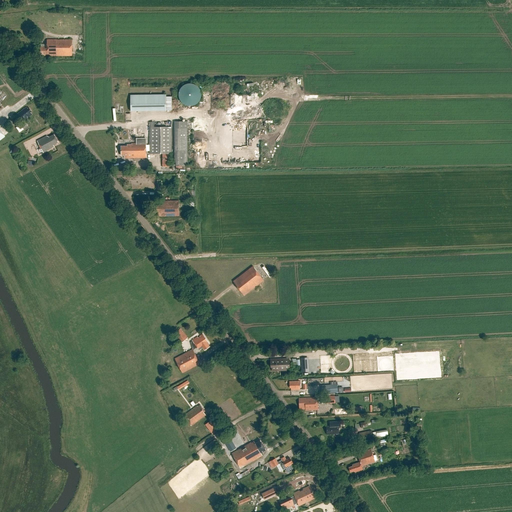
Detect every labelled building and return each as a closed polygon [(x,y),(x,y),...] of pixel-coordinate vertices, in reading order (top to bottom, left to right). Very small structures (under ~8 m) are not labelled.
[(46,40),(46,48),(40,48),(40,56),(46,56),(46,57),(71,56),(71,40),(46,40)] [(179,93),(179,95),(179,96),(179,98),(180,100),(181,101),(182,103),(183,104),(184,105),(186,106),(187,106),(189,106),(190,107),(192,106),(194,106),(195,105),(197,105),(198,103),(199,102),(200,101),(201,99),(201,98),(202,96),(202,94),(202,93),(201,91),(200,90),(200,88),(198,87),(197,86),(196,85),(194,84),(193,84),(191,84),(189,84),(188,84),(186,84),(184,85),(183,86),(182,87),(181,89),(180,90),(179,92),(179,93)] [(166,95),(131,96),(131,112),(166,111),(166,96),(166,95)] [(31,113),(32,112),(29,109),(28,109),(27,108),(14,117),(16,120),(18,119),(22,123),(32,115),(31,113)] [(169,120),(154,120),(154,122),(149,123),(149,154),(161,154),(162,168),(168,168),(168,154),(171,154),(171,122),(169,122),(169,120)] [(187,122),(174,122),(174,162),(176,162),(176,166),(188,166),(187,122)] [(53,145),(58,142),(54,135),(49,137),(47,136),(37,141),(43,153),(52,148),(51,147),(53,146),(53,145)] [(146,158),(145,143),(145,139),(137,139),(137,144),(132,144),(132,145),(127,145),(127,147),(121,147),(121,156),(124,156),(124,159),(146,158)] [(260,154),(266,156),(269,146),(261,144),(260,147),(262,147),(260,154)] [(160,204),(154,204),(154,214),(158,214),(158,217),(179,217),(179,201),(163,201),(163,203),(160,203),(160,204)] [(252,266),(232,282),(243,296),(263,281),(252,266)] [(181,329),(174,334),(181,344),(188,338),(181,329)] [(208,344),(209,343),(203,334),(199,337),(199,336),(192,341),(199,350),(203,348),(205,350),(210,347),(208,344)] [(193,349),(175,358),(182,373),(200,364),(193,349)] [(315,367),(315,359),(303,359),(303,368),(315,367)] [(288,360),(270,360),(270,367),(272,367),(272,370),(277,370),(277,371),(286,370),(286,368),(288,368),(288,360)] [(179,389),(190,383),(188,380),(177,386),(179,389)] [(299,382),(289,382),(289,388),(291,388),(291,390),(300,390),(299,382)] [(317,398),(299,399),(299,410),(305,410),(305,411),(317,411),(317,398)] [(204,412),(205,411),(201,405),(198,407),(198,406),(184,415),(191,426),(206,415),(204,412)] [(215,427),(210,421),(205,425),(210,430),(215,427)] [(330,427),(326,427),(327,435),(339,434),(338,428),(340,428),(340,422),(330,423),(330,427)] [(376,432),(377,438),(388,436),(387,430),(376,432)] [(371,431),(359,433),(361,441),(373,438),(371,431)] [(261,453),(266,450),(261,440),(255,443),(254,441),(251,443),(232,453),(241,468),(262,456),(261,453)] [(371,449),(357,454),(360,463),(353,465),(354,466),(348,468),(350,473),(354,471),(354,473),(362,470),(361,467),(375,462),(375,461),(377,460),(376,455),(373,456),(371,449)] [(281,459),(282,460),(278,463),(276,459),(270,462),(273,468),(280,464),(283,470),(286,468),(288,471),(290,472),(291,470),(291,471),(293,469),(290,465),(293,463),(290,458),(286,460),(285,457),(281,459)] [(294,496),(284,500),(286,507),(298,503),(299,506),(306,503),(311,501),(310,500),(315,498),(309,486),(305,488),(303,489),(302,490),(293,494),(294,496)] [(270,490),(262,494),(265,499),(273,496),(270,490)]
